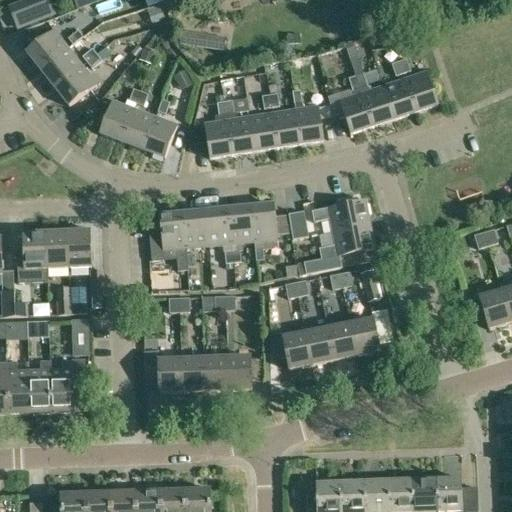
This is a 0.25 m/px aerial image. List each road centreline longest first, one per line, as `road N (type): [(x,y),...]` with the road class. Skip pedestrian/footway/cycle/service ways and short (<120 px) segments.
road 1 (residential): [(126,455),(117,184)]
road 2 (residential): [(380,155),(233,186),(117,184)]
road 3 (residential): [(457,388),(441,361),(380,155)]
road 4 (residential): [(457,388),(263,443)]
road 5 (residential): [(263,443),(126,455)]
road 6 (residential): [(487,511),(485,462),(457,388)]
road 7 (residential): [(126,455),(0,461)]
road 8 (residential): [(117,184),(86,208),(0,211)]
road 9 (residential): [(117,184),(71,160),(22,112)]
